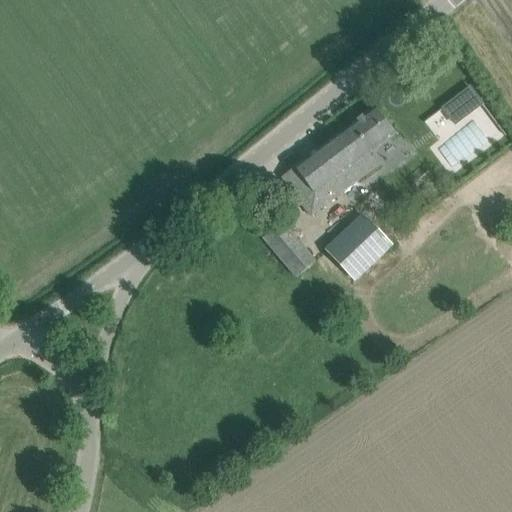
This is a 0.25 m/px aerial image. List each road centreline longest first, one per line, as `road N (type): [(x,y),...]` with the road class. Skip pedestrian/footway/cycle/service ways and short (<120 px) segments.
road 1 (unclassified): [(117,268),(448,0)]
road 2 (unclassified): [(88,415),(117,268)]
road 3 (unclassified): [(6,340),(117,268)]
